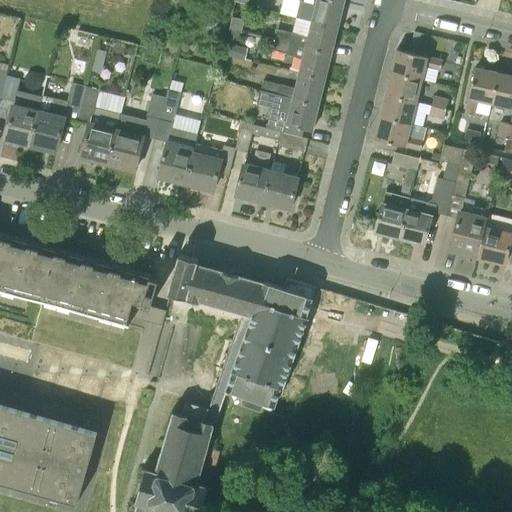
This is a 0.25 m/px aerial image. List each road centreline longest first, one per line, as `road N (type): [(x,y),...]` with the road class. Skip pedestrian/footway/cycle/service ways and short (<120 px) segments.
road 1 (tertiary): [(320,260),(0,184)]
road 2 (residential): [(320,260),(386,3)]
road 3 (tertiary): [(511,314),(320,260)]
road 4 (residential): [(511,33),(386,3)]
